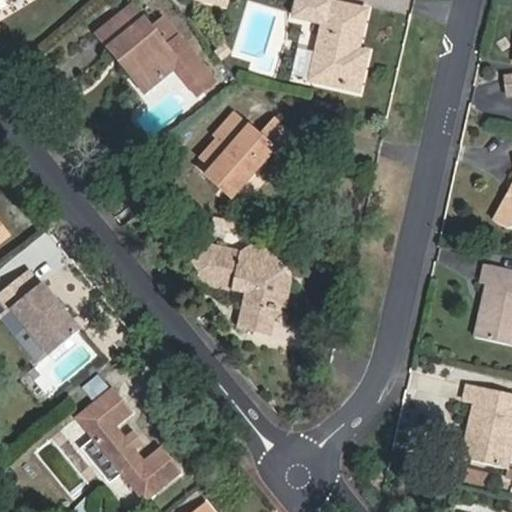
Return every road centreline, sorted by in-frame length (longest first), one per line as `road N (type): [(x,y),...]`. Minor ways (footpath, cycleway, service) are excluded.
road 1 (residential): [(473,0),(390,392),(315,469)]
road 2 (residential): [(0,95),(315,469)]
